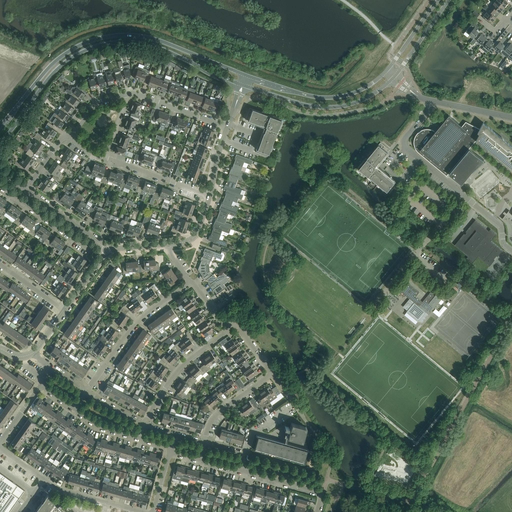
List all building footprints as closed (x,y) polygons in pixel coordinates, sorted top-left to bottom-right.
[(504,7),(496,1),(492,5),(491,5),(489,7),(495,12),(497,9),(500,12),(504,7)] [(496,17),(493,14),(495,12),(489,7),(487,10),(488,10),(484,15),(486,17),(485,18),(488,20),(489,19),(492,22),(496,17)] [(479,14),(474,10),(471,15),(475,19),(479,14)] [(480,31),(478,29),(479,28),(476,26),(477,24),(474,21),(466,31),(465,31),(463,33),(467,37),(470,34),(471,35),(470,37),(473,39),(480,31)] [(486,34),(481,29),(480,31),(473,39),(470,42),(473,44),(477,40),(478,41),(477,43),(480,45),(481,44),(487,37),(485,35),(486,34)] [(505,45),(503,43),(504,42),(501,40),(504,37),(501,34),(494,43),(488,50),(492,53),(494,51),(498,54),(503,48),(505,45)] [(486,53),(488,50),(494,43),(492,41),(493,40),(488,35),(487,37),(481,44),(484,47),(482,49),(486,53)] [(503,48),(500,51),(507,57),(511,51),(511,41),(510,39),(509,39),(505,45),(503,48)] [(121,60),(117,61),(120,69),(120,70),(121,75),(122,79),(125,78),(125,79),(131,78),(129,68),(130,68),(129,64),(123,66),(121,60)] [(139,80),(143,68),(137,66),(135,67),(135,68),(133,75),(135,75),(134,78),(139,80)] [(146,81),(148,75),(150,71),(143,68),(139,80),(143,81),(143,80),(146,81)] [(113,78),(111,73),(111,72),(111,70),(105,72),(105,73),(102,74),(103,75),(104,80),(107,79),(108,84),(114,82),(113,78)] [(122,79),(121,75),(120,70),(114,72),(114,71),(111,72),(111,73),(113,78),(116,77),(117,82),(123,80),(122,79)] [(155,77),(152,86),(156,88),(159,79),(161,75),(157,74),(155,77)] [(104,80),(103,75),(97,77),(97,76),(94,76),(94,78),(95,83),(95,82),(98,82),(100,87),(105,85),(104,80)] [(152,86),(155,77),(148,75),(146,81),(149,82),(148,85),(152,86)] [(95,83),(94,78),(91,79),(90,77),(88,77),(88,78),(85,79),(87,85),(90,84),(91,89),(97,87),(95,82),(95,83)] [(167,85),(169,79),(165,78),(164,80),(160,89),(167,92),(170,85),(167,85)] [(172,93),(176,82),(169,79),(167,85),(170,85),(167,92),(172,93)] [(72,87),(70,90),(72,92),(77,95),(81,98),(85,93),(81,91),(84,87),(80,81),(77,84),(75,87),(75,86),(72,87)] [(180,84),(176,82),(172,93),(176,95),(179,86),(180,84)] [(188,87),(187,89),(183,88),(180,96),(184,98),(184,99),(186,101),(189,94),(186,93),(187,91),(188,91),(189,88),(188,87)] [(77,95),(72,92),(70,94),(71,95),(68,100),(72,103),(76,106),(79,101),(75,98),(77,95)] [(202,99),(203,96),(198,95),(195,104),(202,106),(204,100),(202,99)] [(70,105),(72,103),(68,100),(67,99),(65,102),(66,102),(63,107),(67,110),(66,110),(71,113),(74,108),(70,105)] [(217,112),(222,100),(219,99),(218,102),(214,101),(211,109),(217,112)] [(140,110),(142,105),(133,101),(131,106),(140,110)] [(65,112),(66,110),(67,110),(63,107),(62,106),(60,109),(61,110),(57,114),(61,117),(65,120),(69,115),(65,112)] [(139,115),(140,110),(131,106),(129,111),(131,112),(131,115),(139,118),(140,115),(139,115)] [(281,118),(272,114),(272,116),(249,108),(245,119),(260,124),(264,125),(263,126),(264,128),(265,128),(264,132),(263,132),(256,152),(267,156),(277,128),(279,129),(282,120),(281,119),(281,118)] [(161,122),(164,113),(159,111),(157,116),(155,115),(152,121),(155,122),(156,120),(161,122)] [(54,112),(49,120),(52,122),(60,128),(64,123),(60,120),(61,117),(57,114),(56,114),(54,112)] [(161,122),(160,125),(165,127),(165,125),(168,126),(170,121),(168,120),(169,114),(164,113),(161,122)] [(138,121),(139,118),(131,115),(130,117),(127,117),(125,122),(135,125),(137,120),(138,121)] [(476,140),(480,129),(466,122),(462,126),(449,115),(435,131),(434,131),(433,130),(432,130),(432,129),(431,129),(430,129),(428,129),(427,129),(426,129),(425,129),(424,129),(423,129),(422,130),(421,131),(420,131),(419,132),(418,132),(418,133),(417,134),(416,135),(416,136),(415,136),(415,137),(415,138),(414,139),(414,140),(414,141),(414,142),(414,143),(414,144),(414,145),(414,146),(415,147),(415,148),(416,149),(417,150),(417,151),(419,152),(447,175),(448,174),(449,173),(462,184),(483,159),(470,148),(476,140)] [(173,122),(171,127),(173,128),(173,130),(178,132),(179,129),(183,119),(177,117),(176,122),(173,122)] [(188,121),(183,119),(179,129),(184,130),(183,132),(186,133),(188,127),(186,126),(188,121)] [(49,126),(46,131),(51,135),(54,137),(57,132),(51,128),(53,125),(48,122),(46,124),(49,126)] [(133,130),(135,125),(125,122),(124,127),(129,129),(128,131),(134,134),(135,131),(133,130)] [(511,146),(486,124),(483,122),(480,129),(476,140),(499,159),(511,169),(511,214),(511,215),(511,146)] [(212,136),(214,131),(205,128),(203,132),(212,136)] [(46,131),(43,129),(40,134),(37,132),(35,134),(40,138),(42,136),(48,140),(51,135),(46,131)] [(212,136),(203,132),(201,132),(199,137),(210,140),(212,136)] [(121,134),(119,139),(129,142),(130,137),(132,138),(133,135),(127,133),(126,135),(121,134)] [(38,141),(40,138),(35,134),(33,137),(36,139),(33,144),(35,146),(35,145),(41,150),(41,149),(44,145),(38,141)] [(208,145),(210,140),(199,137),(197,144),(203,146),(204,144),(208,145)] [(127,147),(129,142),(119,139),(117,144),(122,146),(122,148),(126,150),(127,150),(128,148),(127,147)] [(380,162),(388,152),(390,150),(381,142),(366,160),(364,159),(358,167),(359,168),(358,169),(366,175),(367,174),(390,193),(397,184),(381,170),(380,170),(377,168),(378,167),(378,165),(377,164),(380,161),(380,162)] [(208,148),(203,146),(197,144),(195,149),(206,153),(208,148)] [(43,151),(41,149),(41,150),(35,145),(35,146),(33,148),(31,146),(27,151),(32,154),(34,152),(40,156),(43,151)] [(124,155),(126,150),(122,148),(116,146),(114,152),(124,155)] [(76,154),(71,150),(68,148),(64,153),(70,157),(72,159),(76,154)] [(143,148),(139,158),(141,159),(140,162),(146,164),(150,151),(143,148)] [(206,153),(195,149),(194,148),(192,153),(195,154),(204,158),(206,153)] [(152,151),(150,151),(146,164),(151,166),(153,160),(155,161),(157,155),(156,155),(157,152),(152,150),(152,151)] [(30,157),(32,154),(27,151),(25,153),(28,155),(25,160),(30,164),(33,166),(36,161),(30,157)] [(64,153),(62,151),(58,156),(64,160),(62,162),(67,166),(69,163),(67,162),(70,157),(64,153)] [(202,162),(204,158),(195,154),(193,159),(202,162)] [(236,157),(234,163),(242,166),(246,167),(247,163),(251,164),(252,160),(250,159),(236,154),(235,157),(236,157)] [(164,170),(167,161),(162,159),(163,158),(160,156),(157,165),(160,166),(159,168),(164,170)] [(25,160),(22,158),(19,163),(16,161),(14,164),(19,167),(21,165),(27,169),(30,164),(25,160)] [(200,167),(202,162),(193,159),(192,164),(200,167)] [(67,166),(62,162),(61,165),(55,161),(51,166),(60,171),(63,167),(66,169),(67,166)] [(172,163),(167,161),(164,170),(169,172),(171,167),(173,168),(176,162),(173,161),(172,163)] [(99,167),(100,164),(95,162),(93,168),(87,166),(84,172),(90,175),(90,174),(96,176),(97,174),(99,167)] [(231,168),(230,171),(246,177),(248,173),(245,171),(246,167),(242,166),(234,163),(232,168),(231,168)] [(106,166),(100,164),(99,167),(97,174),(96,176),(101,178),(100,182),(103,183),(105,177),(102,176),(106,166)] [(199,172),(200,167),(192,164),(190,169),(199,172)] [(60,171),(51,166),(48,170),(54,175),(52,177),(54,179),(57,181),(59,178),(56,176),(60,171)] [(197,177),(199,172),(190,169),(188,174),(197,177)] [(121,186),(123,180),(120,179),(123,172),(117,170),(116,173),(113,183),(121,186)] [(116,173),(111,171),(108,178),(105,177),(103,183),(106,184),(107,181),(113,183),(116,173)] [(245,181),(246,177),(230,171),(229,174),(230,174),(228,180),(236,183),(238,179),(245,181)] [(197,177),(188,174),(186,173),(185,175),(187,176),(186,179),(195,182),(197,177)] [(129,189),(131,186),(134,177),(129,175),(126,181),(123,180),(121,186),(129,189)] [(59,182),(57,181),(54,179),(53,181),(47,177),(43,182),(49,186),(51,188),(55,183),(58,185),(59,182)] [(140,179),(134,177),(131,186),(136,188),(135,191),(138,192),(140,186),(137,185),(140,179)] [(43,182),(41,180),(38,185),(46,191),(49,186),(43,182)] [(235,187),(236,183),(228,180),(226,185),(225,185),(224,188),(226,189),(227,189),(240,194),(243,195),(245,191),(235,187)] [(140,186),(138,192),(141,193),(146,195),(147,192),(151,183),(145,181),(143,187),(140,186)] [(157,185),(151,183),(147,192),(153,194),(152,197),(155,198),(157,193),(154,192),(157,185)] [(164,198),(168,189),(162,187),(160,194),(157,193),(155,198),(158,199),(159,196),(164,198)] [(60,194),(57,197),(60,199),(59,200),(64,204),(65,201),(69,196),(69,195),(65,192),(67,190),(64,188),(60,194)] [(173,191),(168,189),(164,198),(170,200),(169,204),(172,205),(174,199),(171,198),(173,191)] [(243,195),(240,194),(227,189),(226,189),(225,192),(226,192),(224,198),(233,201),(236,202),(238,198),(244,200),(246,196),(243,195)] [(77,201),(80,196),(78,194),(76,196),(71,193),(69,195),(69,196),(65,201),(64,204),(68,208),(70,205),(74,199),(77,201)] [(83,198),(80,196),(77,201),(79,203),(75,208),(80,212),(84,206),(86,204),(81,200),(83,198)] [(188,202),(189,199),(183,197),(182,200),(185,201),(183,206),(193,210),(195,204),(188,202)] [(231,205),(233,201),(224,198),(222,203),(221,203),(220,206),(237,212),(238,207),(231,205)] [(93,208),(86,203),(86,204),(84,206),(80,212),(78,214),(83,218),(87,212),(90,214),(92,211),(93,208)] [(10,216),(16,208),(12,204),(7,210),(5,208),(0,214),(3,216),(6,212),(10,216)] [(99,207),(98,207),(95,206),(93,208),(92,211),(95,212),(93,219),(98,221),(99,221),(101,215),(102,212),(103,209),(102,209),(102,208),(100,207),(99,207)] [(191,215),(193,210),(183,206),(181,212),(176,210),(175,213),(183,216),(184,213),(191,215)] [(235,216),(237,212),(220,206),(219,209),(220,209),(218,215),(226,218),(230,219),(231,215),(235,216)] [(21,211),(16,208),(10,216),(15,219),(13,222),(16,224),(19,219),(17,217),(21,211)] [(108,220),(111,215),(108,213),(102,212),(101,215),(99,221),(98,221),(97,224),(103,226),(106,219),(108,220)] [(182,219),(183,216),(175,213),(174,216),(178,221),(177,223),(187,227),(189,221),(182,219)] [(25,226),(31,218),(26,215),(22,220),(19,219),(16,224),(18,226),(20,223),(25,226)] [(119,218),(114,216),(111,215),(108,220),(111,221),(109,228),(114,230),(118,221),(119,218)] [(225,222),(226,218),(218,215),(216,220),(215,220),(214,223),(230,229),(232,224),(225,222)] [(118,221),(114,230),(120,232),(122,226),(125,227),(127,221),(128,217),(126,216),(124,220),(123,219),(121,220),(121,222),(118,221)] [(146,222),(148,217),(145,216),(142,223),(140,222),(137,221),(136,224),(135,227),(132,234),(133,234),(138,236),(140,229),(143,230),(145,224),(146,222)] [(148,217),(146,222),(149,224),(146,230),(152,232),(155,223),(157,220),(151,218),(148,217)] [(32,227),(36,222),(31,218),(25,226),(30,230),(28,232),(30,234),(34,229),(32,227)] [(136,224),(137,221),(131,219),(130,222),(127,221),(125,227),(128,228),(126,234),(131,236),(133,234),(132,234),(135,227),(136,224)] [(465,234),(464,233),(454,245),(468,256),(466,258),(472,263),(478,256),(489,266),(494,260),(493,259),(496,256),(497,256),(502,250),(491,241),(496,234),(490,229),(489,231),(475,220),(466,232),(467,232),(465,234)] [(161,225),(155,223),(152,232),(158,234),(160,228),(163,229),(165,223),(162,222),(161,225)] [(184,232),(187,227),(177,223),(176,226),(173,226),(170,234),(176,234),(178,230),(184,232)] [(229,233),(230,229),(214,223),(213,226),(214,226),(212,231),(220,234),(222,230),(229,233)] [(40,237),(46,229),(41,225),(37,231),(34,229),(30,234),(33,236),(35,233),(40,237)] [(50,232),(46,229),(40,237),(44,240),(43,243),(45,245),(49,240),(46,238),(50,232)] [(219,239),(220,234),(212,231),(210,237),(209,237),(208,240),(225,246),(227,242),(219,239)] [(54,247),(60,239),(55,236),(51,241),(49,240),(45,245),(48,246),(50,244),(54,247)] [(65,242),(60,239),(54,247),(59,251),(57,253),(60,255),(63,250),(61,248),(65,242)] [(202,257),(211,260),(212,256),(216,257),(221,259),(222,254),(220,254),(205,248),(204,251),(202,257)] [(7,259),(12,252),(8,249),(3,256),(7,259)] [(12,262),(16,256),(12,252),(7,259),(12,262)] [(78,254),(75,259),(83,264),(86,260),(78,254)] [(17,266),(22,260),(18,256),(13,263),(17,266)] [(209,264),(211,260),(202,257),(202,256),(200,260),(201,260),(198,269),(203,277),(203,278),(205,280),(206,279),(212,275),(212,274),(210,271),(209,271),(208,264),(209,264)] [(83,264),(75,259),(71,263),(79,269),(83,264)] [(155,259),(149,260),(150,269),(154,269),(154,270),(159,270),(158,263),(155,263),(155,259)] [(22,269),(27,263),(22,260),(17,266),(22,269)] [(150,269),(149,260),(143,261),(144,264),(141,265),(141,272),(147,271),(146,269),(150,269)] [(69,264),(67,263),(64,261),(62,264),(64,265),(63,266),(67,269),(66,271),(74,277),(77,272),(71,268),(73,267),(69,264)] [(141,272),(141,265),(138,265),(137,261),(131,262),(132,271),(136,270),(136,272),(141,272)] [(132,271),(131,262),(125,262),(126,266),(123,266),(123,273),(129,273),(129,271),(132,271)] [(26,273),(31,266),(27,263),(22,269),(26,273)] [(31,276),(36,269),(31,266),(26,273),(31,276)] [(114,268),(110,273),(118,278),(120,280),(123,276),(121,273),(114,268)] [(164,275),(166,278),(174,273),(170,268),(167,270),(165,268),(160,272),(163,277),(164,275)] [(35,279),(40,272),(36,269),(31,276),(35,279)] [(74,277),(66,271),(62,276),(60,274),(58,277),(63,280),(65,278),(70,282),(74,277)] [(45,276),(40,272),(35,279),(40,282),(45,276)] [(211,287),(226,276),(223,272),(216,277),(213,274),(212,274),(212,275),(206,279),(209,284),(211,287)] [(118,278),(110,273),(107,277),(114,282),(118,278)] [(177,278),(174,273),(166,278),(168,281),(167,282),(170,287),(176,282),(174,280),(177,278)] [(227,278),(226,276),(211,287),(212,290),(213,289),(216,294),(217,294),(226,287),(223,284),(229,280),(227,278)] [(61,283),(63,280),(58,277),(56,279),(59,281),(55,286),(63,292),(67,287),(61,283)] [(111,287),(114,282),(107,277),(104,282),(111,287)] [(11,285),(11,284),(7,281),(2,288),(7,291),(8,290),(11,285)] [(111,287),(104,282),(100,286),(108,292),(111,287)] [(435,296),(433,294),(430,292),(422,302),(416,297),(419,292),(407,282),(400,291),(409,299),(403,307),(407,310),(406,312),(418,322),(419,320),(422,323),(441,299),(436,294),(435,296)] [(12,293),(17,286),(12,283),(11,284),(11,285),(8,290),(12,293)] [(150,290),(147,292),(152,299),(157,296),(154,292),(157,290),(153,284),(148,288),(150,290)] [(216,294),(218,297),(218,296),(222,301),(223,301),(225,304),(234,297),(232,294),(229,296),(227,292),(233,288),(230,284),(226,287),(217,294),(216,294)] [(17,296),(21,290),(17,286),(12,293),(17,296)] [(63,292),(55,286),(52,291),(60,297),(63,292)] [(104,296),(108,292),(100,286),(97,291),(104,296)] [(152,299),(147,292),(145,289),(142,290),(142,291),(142,292),(138,295),(142,301),(145,299),(148,303),(152,299)] [(21,299),(26,293),(21,290),(17,296),(21,299)] [(104,296),(97,291),(94,296),(101,301),(104,296)] [(26,302),(30,296),(26,293),(21,299),(26,302)] [(140,302),(142,301),(138,295),(131,300),(132,302),(138,310),(143,307),(140,302)] [(100,302),(91,296),(87,301),(95,306),(97,307),(100,302)] [(185,307),(195,300),(193,297),(190,300),(188,296),(180,301),(185,307)] [(197,303),(195,300),(185,307),(189,313),(196,308),(194,305),(197,303)] [(95,306),(87,301),(84,305),(91,310),(95,306)] [(138,310),(132,302),(129,304),(128,302),(122,306),(122,307),(127,311),(130,309),(133,313),(138,310)] [(50,310),(44,305),(41,310),(47,314),(50,310)] [(91,310),(84,305),(81,310),(88,315),(91,310)] [(125,314),(127,311),(122,307),(118,312),(120,313),(118,316),(126,322),(130,317),(125,314)] [(176,315),(171,308),(166,312),(172,319),(176,315)] [(193,319),(203,312),(201,309),(198,311),(196,308),(189,313),(193,319)] [(47,314),(41,310),(37,314),(44,319),(47,314)] [(85,320),(88,315),(81,310),(77,314),(85,320)] [(172,319),(166,312),(162,315),(167,322),(169,325),(173,321),(172,319)] [(205,314),(203,312),(193,319),(197,325),(205,320),(202,317),(205,314)] [(44,319),(37,314),(34,319),(41,323),(44,319)] [(81,324),(85,320),(77,314),(74,319),(81,324)] [(167,322),(162,315),(157,318),(162,325),(164,328),(169,325),(167,322)] [(126,322),(118,316),(116,319),(114,318),(111,322),(117,326),(119,324),(123,327),(126,322)] [(41,323),(34,319),(31,317),(28,321),(38,328),(41,323)] [(162,325),(157,318),(153,322),(158,329),(162,325)] [(81,324),(74,319),(71,324),(78,329),(81,331),(84,326),(81,324)] [(202,331),(212,323),(210,321),(207,323),(205,320),(197,325),(202,331)] [(115,329),(117,326),(111,322),(111,323),(109,321),(106,325),(110,328),(108,331),(115,337),(119,332),(115,329)] [(4,332),(9,325),(4,322),(3,324),(0,328),(0,329),(4,332)] [(158,329),(153,322),(148,325),(151,329),(149,330),(155,335),(160,331),(158,329)] [(214,326),(212,323),(202,331),(206,337),(204,338),(207,341),(212,337),(210,334),(213,332),(211,328),(214,326)] [(75,334),(78,329),(71,324),(67,328),(75,334)] [(9,335),(13,329),(9,325),(4,332),(9,335)] [(75,334),(67,328),(64,333),(71,338),(75,334)] [(13,338),(18,332),(13,329),(9,335),(13,338)] [(143,329),(140,334),(147,339),(150,334),(143,329)] [(106,330),(100,337),(106,341),(108,339),(112,341),(115,337),(108,331),(106,330)] [(194,339),(190,334),(188,331),(186,332),(186,334),(187,336),(185,337),(187,339),(184,341),(189,349),(194,345),(191,341),(194,339)] [(17,341),(22,335),(18,332),(13,338),(17,341)] [(147,339),(140,334),(136,339),(144,344),(147,339)] [(27,338),(26,338),(22,335),(17,341),(22,344),(22,345),(27,338)] [(32,340),(27,337),(26,338),(27,338),(22,345),(22,344),(21,345),(26,349),(32,340)] [(104,344),(106,341),(100,337),(95,344),(105,351),(108,347),(104,344)] [(228,350),(238,342),(236,340),(233,342),(231,338),(228,341),(225,338),(219,342),(221,345),(224,344),(228,350)] [(144,344),(136,339),(133,343),(140,348),(144,344)] [(189,349),(184,341),(181,343),(179,341),(174,345),(179,350),(182,348),(185,352),(189,349)] [(240,345),(238,342),(228,350),(232,355),(240,350),(237,347),(240,345)] [(140,348),(133,343),(130,348),(137,353),(139,354),(140,354),(142,351),(142,350),(140,348)] [(105,351),(95,344),(94,344),(91,347),(91,349),(88,349),(87,350),(96,356),(97,353),(101,356),(105,351)] [(177,352),(179,350),(174,345),(170,349),(172,351),(169,353),(176,360),(180,356),(177,352)] [(54,357),(59,349),(55,346),(49,353),(54,357)] [(60,350),(59,349),(54,357),(59,360),(64,353),(62,351),(63,349),(61,347),(60,350)] [(137,353),(130,348),(126,352),(134,358),(137,353)] [(64,363),(69,356),(70,354),(66,350),(64,353),(59,360),(64,363)] [(236,361),(247,354),(245,351),(242,353),(240,350),(232,355),(236,361)] [(134,358),(126,352),(123,357),(130,362),(134,358)] [(176,360),(169,353),(167,356),(165,354),(161,358),(161,359),(166,363),(169,361),(172,364),(176,360)] [(221,361),(217,355),(214,357),(211,353),(206,356),(212,364),(215,362),(216,364),(221,361)] [(249,357),(247,354),(236,361),(241,367),(248,362),(246,359),(249,357)] [(68,367),(73,359),(69,356),(64,363),(68,367)] [(212,364),(206,356),(202,360),(205,364),(202,365),(202,366),(206,371),(211,368),(209,366),(212,364)] [(130,362),(123,357),(120,362),(127,367),(130,362)] [(76,361),(73,359),(68,367),(73,370),(78,363),(80,360),(78,358),(76,361)] [(166,363),(161,359),(157,364),(159,365),(157,368),(165,374),(169,369),(164,366),(166,363)] [(127,367),(120,362),(116,366),(124,372),(127,367)] [(245,373),(255,366),(253,363),(250,365),(248,362),(241,367),(245,373)] [(77,373),(83,366),(78,363),(73,370),(77,373)] [(83,366),(77,373),(82,377),(86,371),(87,369),(88,368),(84,365),(83,366)] [(206,371),(202,366),(199,368),(196,365),(191,369),(198,376),(201,373),(202,375),(206,371)] [(257,369),(255,366),(245,373),(249,379),(248,380),(250,382),(254,379),(252,377),(257,374),(254,371),(257,369)] [(165,374),(157,368),(155,371),(153,370),(150,374),(156,378),(158,375),(162,378),(165,374)] [(198,376),(191,369),(187,372),(190,376),(188,378),(188,379),(193,383),(197,380),(195,378),(198,376)] [(8,380),(12,373),(8,370),(3,377),(8,380)] [(17,376),(12,373),(8,380),(12,383),(14,381),(17,376)] [(18,384),(23,377),(18,374),(17,376),(14,381),(18,384)] [(156,378),(150,374),(145,382),(147,383),(146,385),(151,388),(152,387),(155,388),(158,384),(154,380),(156,378)] [(22,387),(27,381),(23,377),(18,384),(22,387)] [(227,382),(224,384),(230,392),(235,388),(232,384),(234,382),(230,377),(226,380),(227,382)] [(190,388),(193,383),(188,379),(186,382),(181,379),(178,384),(186,389),(188,386),(190,388)] [(32,384),(27,381),(22,387),(27,390),(32,384)] [(108,395),(112,387),(107,384),(103,392),(108,395)] [(178,384),(174,389),(179,392),(175,397),(181,399),(185,394),(183,392),(186,389),(178,384)] [(230,392),(224,384),(221,386),(220,384),(215,388),(219,393),(222,391),(225,395),(230,392)] [(113,397),(117,389),(112,387),(108,395),(113,397)] [(276,396),(281,392),(276,387),(269,392),(267,388),(262,391),(270,402),(277,397),(276,396)] [(217,395),(219,393),(215,388),(211,391),(213,393),(210,396),(216,403),(221,399),(217,395)] [(118,400),(122,392),(117,389),(113,397),(118,400)] [(123,403),(127,395),(125,393),(126,391),(124,390),(123,392),(122,392),(118,400),(123,403)] [(270,402),(262,391),(257,394),(260,399),(258,401),(262,407),(270,402)] [(132,397),(128,405),(133,408),(138,400),(139,398),(139,397),(134,394),(132,397)] [(128,405),(132,397),(127,395),(123,403),(128,405)] [(37,401),(32,408),(37,412),(43,404),(41,402),(42,400),(37,396),(35,400),(37,401)] [(216,403),(210,396),(207,398),(206,396),(201,400),(206,405),(208,403),(212,407),(216,403)] [(138,400),(133,408),(138,411),(143,403),(144,400),(139,398),(138,400)] [(17,404),(10,400),(7,404),(14,409),(17,404)] [(249,401),(244,404),(249,412),(251,414),(254,412),(258,408),(254,403),(252,405),(249,401)] [(43,415),(50,405),(47,403),(46,406),(43,404),(37,412),(43,415)] [(148,406),(143,403),(138,411),(143,414),(148,406)] [(14,409),(7,404),(4,409),(11,413),(14,409)] [(249,412),(244,404),(239,407),(242,412),(240,413),(244,419),(248,416),(247,414),(249,412)] [(48,419),(53,411),(51,409),(52,407),(50,405),(43,415),(48,419)] [(200,408),(199,411),(200,411),(202,412),(202,414),(209,416),(209,417),(211,413),(210,412),(200,408)] [(11,413),(4,409),(1,413),(7,418),(11,413)] [(53,423),(60,413),(58,411),(56,413),(53,411),(48,419),(53,423)] [(170,411),(169,414),(167,423),(172,424),(175,416),(175,413),(170,411)] [(167,423),(169,414),(162,412),(159,418),(162,418),(161,421),(167,423)] [(58,426),(64,419),(61,417),(63,414),(60,413),(53,423),(51,425),(54,428),(56,425),(58,426)] [(263,414),(255,419),(257,422),(265,416),(263,414)] [(63,430),(70,420),(68,418),(66,420),(64,419),(58,426),(63,430)] [(28,419),(25,423),(33,428),(36,424),(28,419)] [(68,434),(74,426),(71,424),(73,422),(70,420),(63,430),(68,434)] [(205,424),(197,422),(194,430),(200,432),(201,427),(203,428),(205,424)] [(33,428),(25,423),(22,427),(30,432),(33,428)] [(291,423),(290,429),(287,437),(300,441),(301,437),(303,438),(305,430),(303,430),(304,426),(291,423)] [(73,437),(81,427),(78,425),(76,428),(74,426),(68,434),(73,437)] [(30,432),(22,427),(19,431),(27,437),(30,432)] [(78,441),(84,433),(82,431),(83,429),(81,427),(73,437),(78,441)] [(225,439),(227,430),(221,429),(219,437),(225,439)] [(27,437),(19,431),(16,435),(24,441),(27,437)] [(84,445),(91,435),(88,433),(87,435),(84,433),(78,441),(84,445)] [(244,435),(238,433),(236,442),(241,444),(244,435)] [(24,441),(16,435),(13,439),(21,445),(24,441)] [(93,436),(91,435),(84,445),(89,448),(94,441),(92,439),(93,436)] [(307,450),(279,442),(258,436),(254,449),(260,451),(303,463),(307,450)] [(21,445),(13,439),(10,444),(20,451),(23,447),(21,445)] [(101,452),(104,440),(101,439),(100,441),(97,441),(95,450),(101,452)] [(107,453),(110,444),(106,443),(107,440),(104,440),(101,452),(107,453)] [(113,455),(116,443),(113,442),(112,445),(110,444),(107,453),(113,455)] [(119,457),(122,447),(119,447),(119,444),(116,443),(113,455),(119,457)] [(125,458),(128,446),(125,446),(125,448),(122,447),(119,457),(125,458)] [(131,460),(134,451),(131,450),(132,447),(128,446),(125,458),(131,460)] [(30,458),(36,451),(31,448),(26,455),(30,458)] [(137,462),(141,450),(138,449),(137,452),(134,451),(131,460),(137,462)] [(143,463),(146,454),(143,453),(144,451),(141,450),(137,462),(143,463)] [(35,461),(40,454),(36,451),(30,458),(35,461)] [(40,454),(35,461),(39,464),(44,457),(46,455),(41,452),(40,454)] [(150,465),(153,453),(150,452),(149,455),(146,454),(143,463),(150,465)] [(157,471),(161,458),(155,457),(156,454),(153,453),(150,465),(153,466),(152,470),(157,471)] [(43,467),(48,460),(44,457),(39,464),(43,467)] [(47,470),(52,463),(48,460),(43,467),(47,470)] [(51,473),(56,466),(52,463),(47,470),(51,473)] [(55,476),(61,469),(56,466),(51,473),(55,476)] [(63,466),(61,469),(55,476),(60,479),(60,478),(63,480),(62,481),(63,481),(68,470),(63,466)] [(181,480),(185,467),(182,466),(181,467),(177,466),(177,467),(175,466),(172,478),(181,480)] [(189,479),(191,470),(188,469),(188,467),(185,467),(181,480),(188,482),(189,479)] [(196,481),(199,470),(195,470),(195,471),(191,470),(189,479),(196,481)] [(203,483),(205,474),(201,473),(202,471),(199,470),(196,481),(203,483)] [(0,511),(8,511),(12,507),(19,497),(21,495),(24,490),(21,488),(15,495),(12,492),(17,485),(7,478),(0,472),(0,511)] [(203,483),(202,485),(209,487),(210,485),(212,474),(209,473),(209,475),(205,474),(203,483)] [(80,476),(77,485),(82,486),(85,475),(81,474),(80,476)] [(216,475),(212,474),(210,485),(217,487),(219,477),(215,476),(216,475)] [(87,488),(90,476),(85,475),(82,486),(87,488)] [(92,489),(95,480),(96,477),(91,475),(90,476),(87,488),(92,489)] [(228,490),(231,479),(228,479),(228,480),(224,479),(223,483),(221,483),(220,487),(221,488),(228,490)] [(235,492),(238,483),(234,482),(234,480),(231,479),(228,490),(235,492)] [(106,493),(109,482),(103,480),(102,483),(103,483),(101,492),(106,493)] [(111,494),(114,483),(109,482),(106,493),(111,494)] [(116,496),(118,487),(119,484),(114,483),(111,494),(116,496)] [(242,494),(245,483),(242,483),(241,484),(238,483),(235,492),(242,494)] [(248,484),(245,483),(242,494),(249,496),(252,487),(248,485),(248,484)] [(129,487),(126,499),(130,500),(134,488),(135,485),(130,484),(129,487)] [(17,485),(12,492),(15,495),(21,488),(17,485)] [(134,488),(130,500),(135,501),(139,490),(139,486),(135,485),(134,488)] [(126,499),(129,487),(124,486),(123,488),(121,497),(126,499)] [(260,502),(264,489),(261,488),(260,489),(255,487),(251,499),(260,502)] [(268,501),(270,492),(267,491),(267,489),(264,489),(260,502),(267,504),(268,501)] [(139,490),(135,501),(140,503),(143,494),(143,491),(139,490)] [(147,495),(143,494),(140,503),(145,504),(145,503),(148,504),(151,493),(148,492),(147,495)] [(275,503),(277,493),(274,492),(274,493),(270,492),(268,501),(275,503)] [(287,497),(284,496),(280,494),(281,493),(277,493),(275,503),(282,505),(282,504),(284,505),(287,497)] [(60,511),(57,509),(61,504),(47,494),(45,498),(43,497),(40,501),(42,502),(36,509),(35,509),(32,511),(60,511)] [(298,498),(296,505),(305,508),(306,504),(309,505),(310,502),(298,498)] [(165,502),(163,511),(166,511),(170,511),(172,504),(165,502)]
